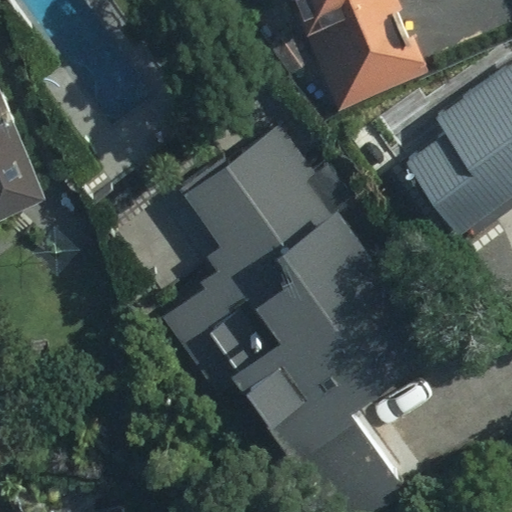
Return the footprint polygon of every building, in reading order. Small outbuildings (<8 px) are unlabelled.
[(424,60),(399,0),(270,0),(281,26),(302,18),(334,96),(424,60)] [(511,189),(511,51),(398,135),(464,224),(511,189)] [(0,214),(43,199),(0,79),(0,214)] [(155,317),(215,396),(232,383),(284,450),(434,333),(340,211),(355,199),(290,114),(138,231),(176,281),(191,270),(200,283),(155,317)] [(369,427),(318,469),(352,511),(363,511),(409,476),(369,427)] [(132,511),(122,487),(62,511),(132,511)] [(0,511),(14,511),(9,500),(0,504),(0,511)]
